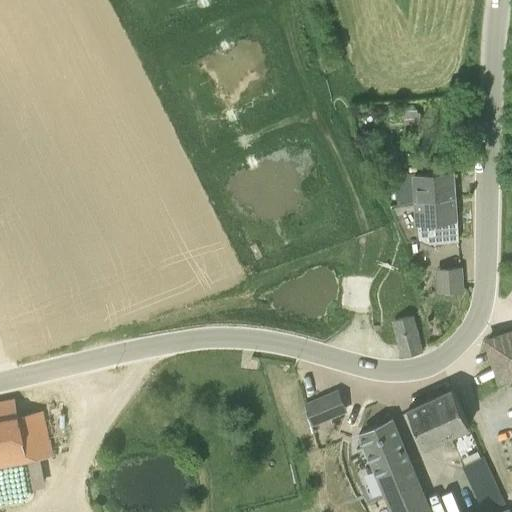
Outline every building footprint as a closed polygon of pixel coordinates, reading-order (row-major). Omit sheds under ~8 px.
[(463,105),(463,97),(454,97),(455,105),(463,105)] [(402,105),(401,110),(403,113),(405,113),(405,114),(404,114),(404,124),(420,123),(420,112),(417,112),(417,106),(414,104),(402,105)] [(454,171),(412,174),(395,175),(397,201),(456,197),(454,171)] [(459,240),(456,197),(397,201),(397,204),(390,204),(406,239),(423,238),(429,242),(459,240)] [(462,291),(462,288),(461,267),(435,269),(437,293),(462,291)] [(391,320),(403,358),(421,352),(416,329),(412,330),(409,316),(391,320)] [(511,332),(487,340),(501,380),(511,375),(511,332)] [(424,446),(469,426),(453,390),(408,410),(424,446)] [(338,392),(304,405),(313,423),(346,410),(338,392)] [(18,415),(0,419),(0,466),(51,457),(42,413),(19,418),(18,415)] [(392,418),(359,433),(385,492),(420,477),(392,418)] [(464,464),(481,511),(507,511),(506,509),(482,456),(464,464)] [(420,477),(385,492),(386,495),(394,511),(434,511),(428,494),(420,477)]
